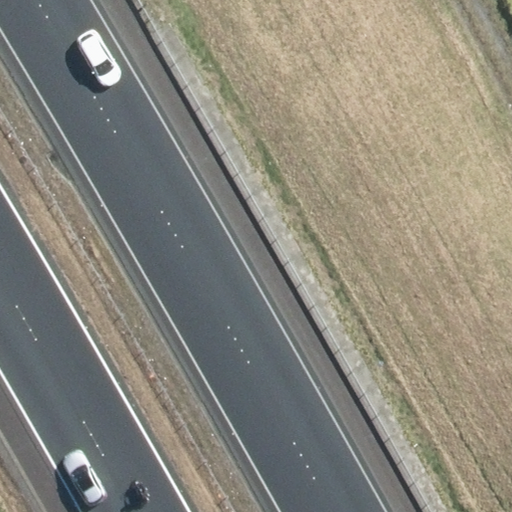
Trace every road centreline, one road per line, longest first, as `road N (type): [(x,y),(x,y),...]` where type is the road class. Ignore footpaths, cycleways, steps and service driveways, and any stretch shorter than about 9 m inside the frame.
road 1 (motorway): [(36,0),(176,228),(333,511)]
road 2 (motorway): [(132,511),(0,279)]
